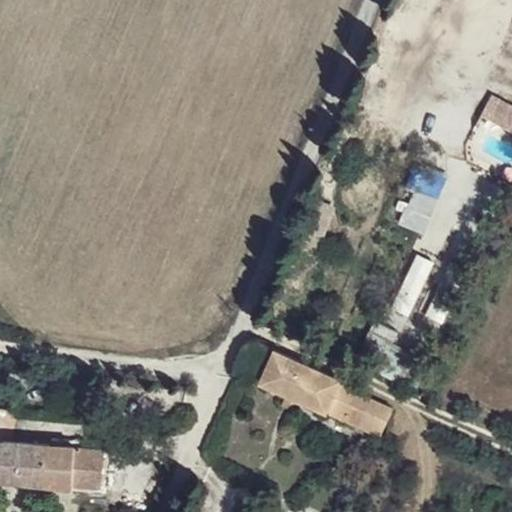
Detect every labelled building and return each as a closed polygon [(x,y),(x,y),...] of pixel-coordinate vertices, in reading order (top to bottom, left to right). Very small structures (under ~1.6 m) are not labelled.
[(338,389),(343,378),(277,349),(264,380),(292,393),(306,399),(329,410),(338,389)] [(354,397),(356,393),(359,387),(343,378),(338,389),(354,397)] [(345,417),(354,397),(338,389),(329,410),(345,417)] [(300,410),(306,399),(292,393),(287,403),(300,410)] [(383,436),(394,411),(356,393),(354,397),(345,417),(383,436)] [(76,446),(0,441),(0,480),(74,488),(74,481),(149,488),(151,471),(103,465),(105,453),(90,451),(88,454),(75,452),(76,446)]
